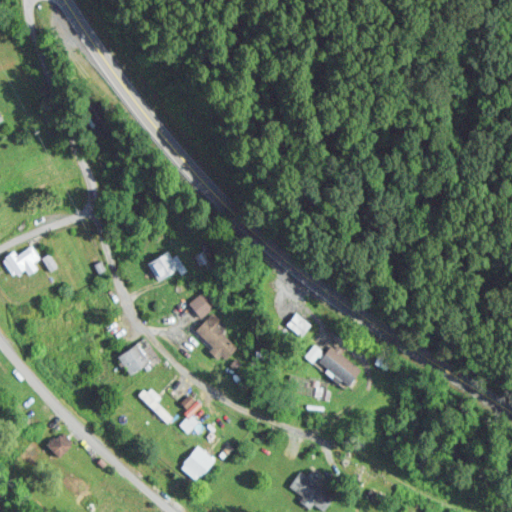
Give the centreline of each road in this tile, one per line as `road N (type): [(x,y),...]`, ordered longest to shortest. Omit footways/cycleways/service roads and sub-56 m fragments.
road 1 (secondary): [(511,410),(324,290),(245,222),(172,143),(69,0)]
road 2 (residential): [(91,206),(120,287),(153,344),(201,382),(329,439)]
road 3 (residential): [(180,511),(0,335)]
road 4 (residential): [(91,206),(92,184),(49,80),(30,0)]
